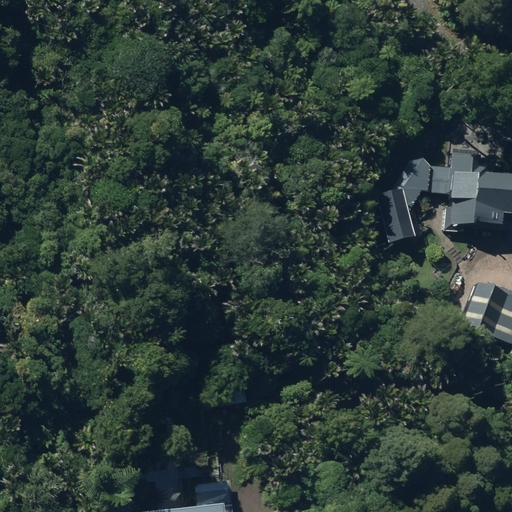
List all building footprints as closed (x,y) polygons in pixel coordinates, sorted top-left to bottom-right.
[(455,157),(454,171),(436,170),(429,170),(428,195),(435,195),(442,195),(450,196),(450,204),(451,204),(451,205),(451,210),(450,228),(497,231),(498,231),(498,220),(507,220),(509,182),(492,182),(493,162),(481,161),(481,158),(455,157)] [(412,241),(406,216),(419,195),(425,195),(428,168),(419,160),(409,163),(391,194),(382,197),(374,199),(387,248),(401,244),(412,241)] [(483,340),(504,348),(511,327),(511,295),(480,284),(477,292),(466,288),(450,331),(483,340)] [(216,388),(217,409),(244,409),(244,388),(216,388)] [(230,511),(228,481),(194,484),(196,507),(132,511),(129,511),(127,483),(104,485),(105,511),(230,511)]
